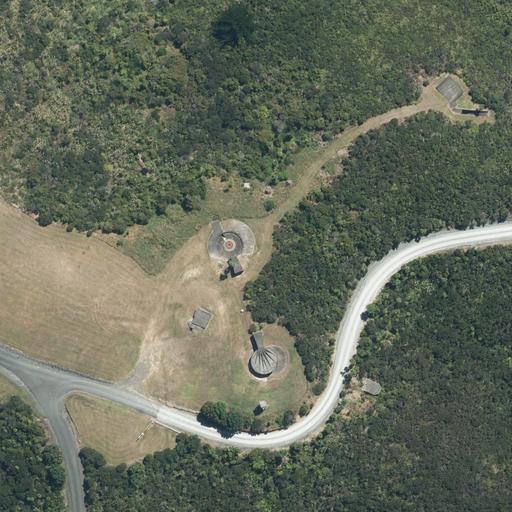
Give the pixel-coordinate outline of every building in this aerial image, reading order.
[(449,75),(435,87),(451,104),(464,93),(449,75)] [(220,237),(224,234),(221,227),(219,220),(211,223),(214,232),(211,235),(208,242),(208,249),(210,255),(213,261),(219,265),(225,268),(232,268),(233,268),(232,259),(230,260),(225,259),(221,257),(218,253),(216,249),(216,245),(217,240),(220,237)] [(233,268),(235,275),(244,271),(236,256),(231,257),(232,259),(233,268)] [(194,317),(195,317),(192,323),(205,329),(208,323),(212,316),(197,309),(194,317)] [(264,350),(261,332),(253,334),(258,351),(256,352),(254,354),(253,355),(251,357),(251,359),(250,362),(250,364),(251,366),(251,368),(252,370),(254,372),(255,374),(257,375),(259,376),(262,376),(264,376),(266,376),(268,375),(270,374),(272,373),(274,371),(275,370),(276,367),(276,365),(277,363),(276,361),(276,358),(275,357),(274,355),(272,353),(270,352),(268,351),(266,350),(264,350)] [(381,384),(364,378),(359,390),(374,396),(379,395),(383,389),(381,384)]
